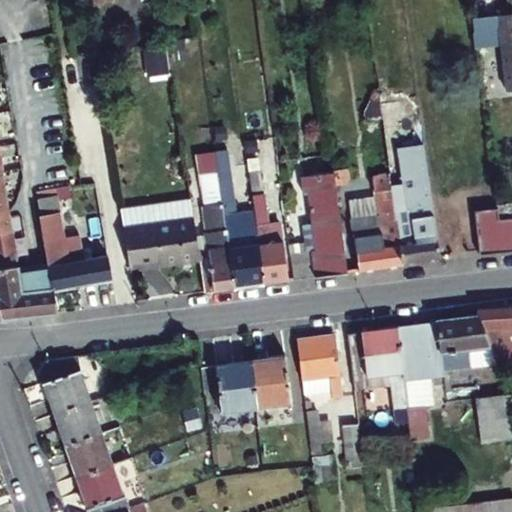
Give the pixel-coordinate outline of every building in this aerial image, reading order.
[(511,92),(511,16),(471,22),(473,37),(498,34),(506,94),(511,92)] [(163,45),(144,47),(145,72),(165,71),(163,45)] [(358,165),(366,223),(345,226),(351,270),(394,264),(389,231),(380,162),(358,165)] [(30,187),(42,260),(46,288),(106,279),(101,252),(63,258),(51,184),(30,187)] [(403,213),(405,229),(389,231),(394,264),(435,258),(424,188),(407,190),(410,212),(403,213)] [(0,318),(33,313),(29,288),(28,288),(26,280),(15,282),(13,265),(0,189),(0,318)] [(338,272),(328,197),(298,201),(300,213),(306,213),(307,219),(301,219),(308,276),(338,272)] [(218,221),(215,205),(197,207),(202,237),(206,236),(207,249),(199,250),(205,291),(226,288),(218,221)] [(245,208),(249,236),(255,284),(282,281),(276,232),(260,234),(257,216),(253,217),(252,207),(245,208)] [(500,218),(498,207),(473,210),(475,222),(500,218)] [(511,249),(511,216),(500,218),(475,222),(480,254),(511,249)] [(192,262),(187,217),(117,227),(123,269),(151,264),(151,267),(192,262)] [(233,237),(230,220),(218,221),(226,288),(255,284),(249,236),(233,237)] [(303,277),(300,254),(285,256),(288,279),(303,277)] [(42,260),(13,265),(15,282),(26,280),(28,288),(29,288),(33,313),(51,311),(46,288),(42,260)] [(511,308),(472,313),(475,323),(486,352),(491,364),(511,364),(511,308)] [(486,352),(475,323),(433,328),(439,375),(465,371),(463,355),(486,352)] [(439,375),(433,328),(393,333),(400,387),(407,440),(425,438),(421,411),(430,410),(426,381),(439,379),(439,375)] [(400,387),(393,333),(344,339),(350,394),(365,393),(364,384),(394,381),(394,388),(400,387)] [(339,400),(331,342),(294,346),(299,385),(326,382),(328,402),(339,400)] [(486,352),(463,355),(465,371),(492,367),(491,364),(486,352)] [(45,374),(37,377),(49,411),(86,399),(74,365),(73,355),(40,359),(45,374)] [(288,408),(284,360),(248,364),(253,411),(288,408)] [(253,411),(248,364),(214,367),(219,415),(253,411)] [(60,442),(96,430),(86,399),(49,411),(60,442)] [(511,417),(506,401),(477,412),(486,433),(511,422),(511,417)] [(70,473),(106,460),(96,430),(60,442),(70,473)] [(83,511),(100,511),(121,505),(106,460),(70,473),(83,511)] [(511,511),(508,494),(452,501),(453,511),(511,511)] [(100,511),(137,511),(141,511),(137,500),(121,505),(100,511)] [(453,511),(452,501),(413,506),(413,511),(453,511)]
